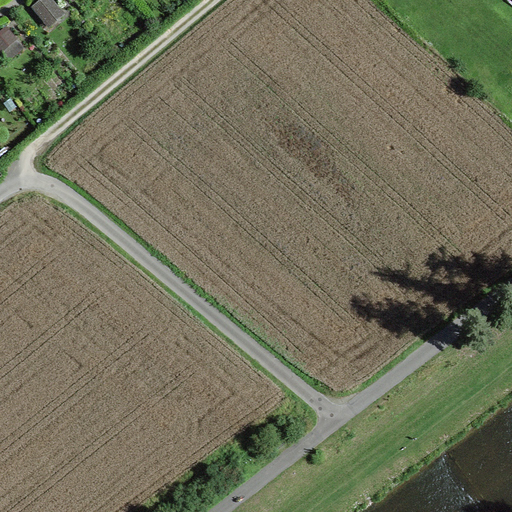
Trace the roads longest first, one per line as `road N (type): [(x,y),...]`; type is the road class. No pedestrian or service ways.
road 1 (track): [(338,415),(55,180),(23,175)]
road 2 (track): [(511,285),(218,511)]
road 3 (track): [(23,175),(22,151),(212,0)]
